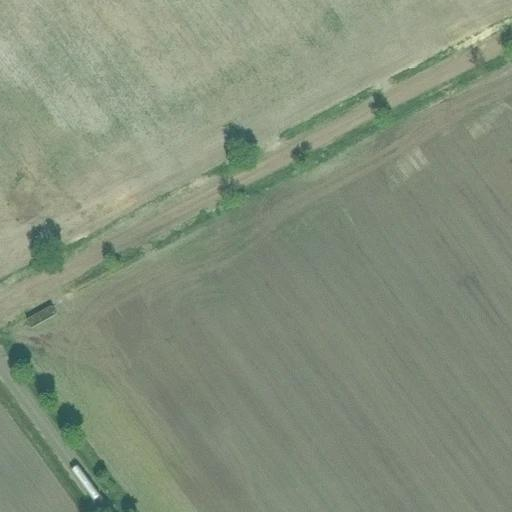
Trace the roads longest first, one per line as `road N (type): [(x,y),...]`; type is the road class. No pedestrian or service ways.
road 1 (track): [(0,302),(511,41)]
road 2 (unclassified): [(100,511),(0,375)]
